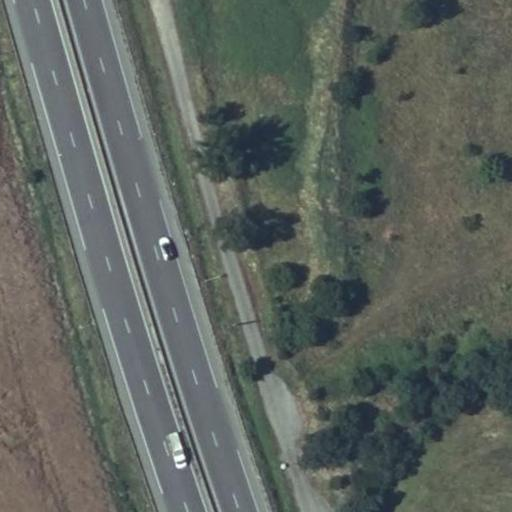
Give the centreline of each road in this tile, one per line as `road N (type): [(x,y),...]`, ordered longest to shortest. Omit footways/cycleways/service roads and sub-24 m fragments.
road 1 (trunk): [(243,511),(88,0)]
road 2 (unclassified): [(315,511),(163,0)]
road 3 (trunk): [(36,0),(153,419),(187,511)]
